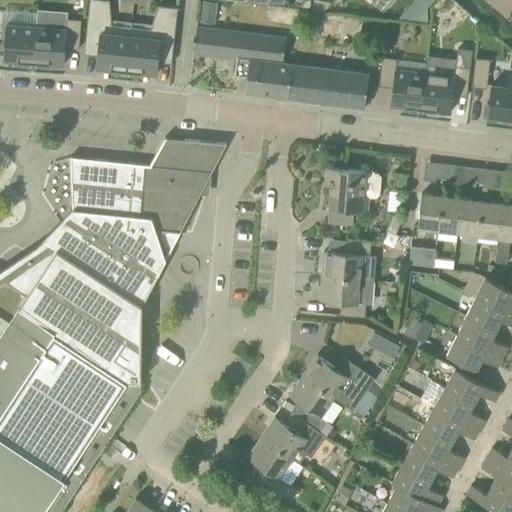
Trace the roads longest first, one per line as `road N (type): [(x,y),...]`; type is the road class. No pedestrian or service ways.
road 1 (residential): [(0,91),(252,117)]
road 2 (residential): [(281,121),(511,149)]
road 3 (residential): [(252,117),(247,164),(226,197),(215,322)]
road 4 (residential): [(279,327),(281,121)]
road 5 (residential): [(215,322),(212,351),(145,451),(191,483)]
road 6 (residential): [(191,483),(270,364),(279,327)]
road 7 (residential): [(0,252),(44,217),(31,192),(35,160),(0,125)]
